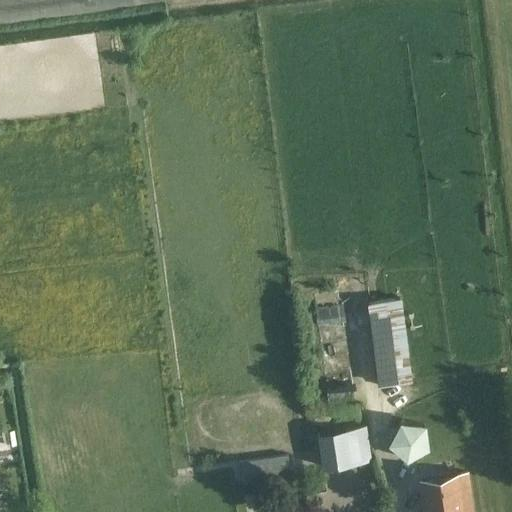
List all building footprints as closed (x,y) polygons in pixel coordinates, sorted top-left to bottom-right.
[(349,286),(317,290),(329,390),(362,386),(349,286)] [(411,380),(401,296),(367,300),(377,384),(411,380)] [(474,467),(468,416),(402,424),(406,455),(445,451),(448,470),(474,467)] [(351,463),(371,460),(366,424),(346,427),(351,463)] [(474,511),(468,471),(440,475),(420,478),(425,511),(474,511)]
